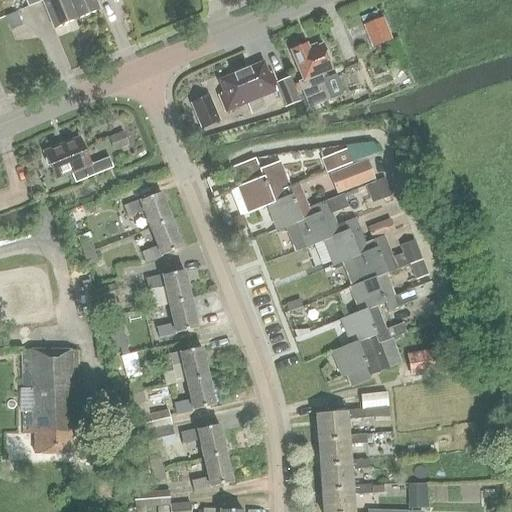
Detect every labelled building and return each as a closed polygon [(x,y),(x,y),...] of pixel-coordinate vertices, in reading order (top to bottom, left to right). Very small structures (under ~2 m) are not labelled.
[(55,29),(77,20),(69,0),(25,0),(29,8),(43,2),(55,29)] [(69,0),(77,20),(100,11),(95,0),(69,0)] [(375,34),(380,46),(392,41),(382,17),(363,24),(368,36),(375,34)] [(292,53),(304,82),(298,84),(309,109),(332,100),(331,99),(342,95),(343,92),(335,74),(333,73),(322,77),(321,74),(331,69),(330,65),(330,64),(328,59),(327,59),(322,47),(310,52),(308,46),(292,53)] [(226,113),(247,105),(278,91),(286,108),(300,103),(290,79),(277,84),(273,74),(268,74),(264,64),(219,82),(224,94),(219,96),(226,113)] [(200,131),(220,123),(209,97),(189,105),(200,131)] [(109,158),(91,165),(80,139),(45,153),(55,180),(70,174),(75,184),(114,168),(109,158)] [(326,174),(352,164),(347,151),(321,161),(326,174)] [(374,180),(366,160),(329,175),(337,195),(374,180)] [(281,163),(273,166),(262,170),(265,177),(241,186),(251,212),(270,205),(286,199),(285,198),(293,195),(290,187),(281,163)] [(391,196),(385,180),(365,187),(371,204),(391,196)] [(308,209),(299,184),(290,187),(293,195),(285,198),(286,199),(270,205),(279,230),(298,223),(297,223),(314,217),(313,216),(321,213),(318,205),(308,209)] [(150,192),(111,207),(119,228),(158,213),(150,192)] [(346,223),(338,226),(334,214),(347,209),(343,196),(318,205),(321,213),(313,216),(314,217),(297,223),(298,223),(307,248),(326,241),(325,241),(341,235),(341,234),(349,231),(346,223)] [(158,213),(119,228),(127,248),(166,233),(158,213)] [(374,241),(366,244),(357,219),(346,223),(349,231),(341,234),(341,235),(325,241),(326,241),(335,266),(353,259),(369,253),(369,252),(377,249),(374,241)] [(394,232),(390,220),(367,228),(372,241),(394,232)] [(166,233),(127,248),(134,269),(174,253),(166,233)] [(403,255),(393,258),(385,237),(374,241),(377,249),(369,252),(369,253),(353,259),(362,283),(386,275),(387,275),(408,267),(403,255)] [(400,247),(403,255),(408,267),(409,267),(422,262),(414,242),(400,247)] [(174,253),(134,269),(142,289),(182,274),(174,253)] [(428,276),(422,262),(409,267),(415,281),(428,276)] [(182,274),(142,289),(150,309),(189,294),(182,274)] [(395,297),(387,275),(386,275),(362,283),(351,287),(360,312),(361,313),(377,307),(385,304),(388,312),(417,302),(413,290),(395,297)] [(189,294),(150,309),(158,330),(197,315),(189,294)] [(379,344),(389,340),(406,334),(403,325),(386,331),(377,307),(361,313),(360,312),(342,319),(351,344),(351,345),(368,339),(376,336),(379,344)] [(369,376),(380,372),(388,369),(379,344),(376,336),(368,339),(351,345),(351,344),(332,351),(342,377),(366,368),(369,376)] [(445,372),(441,349),(406,355),(410,378),(445,372)] [(79,434),(79,352),(29,352),(29,354),(21,354),(21,389),(32,389),(32,414),(22,414),(22,435),(34,435),(34,455),(72,455),(72,434),(79,434)] [(387,394),(360,396),(361,410),(364,410),(388,408),(387,394)] [(210,396),(168,401),(170,428),(212,424),(210,396)] [(388,408),(364,410),(364,419),(389,417),(388,408)] [(347,420),(364,419),(364,410),(361,410),(347,411),(347,415),(316,417),(318,443),(349,440),(349,437),(347,420)] [(212,424),(170,428),(173,454),(215,450),(212,424)] [(351,465),(351,462),(349,446),(367,445),(366,436),(349,437),(349,440),(318,443),(320,468),(351,465)] [(215,450),(173,454),(176,481),(218,476),(215,450)] [(353,491),(353,487),(351,471),(369,470),(368,460),(351,462),(351,465),(320,468),(322,493),(353,491)] [(218,476),(176,481),(178,508),(220,504),(218,476)] [(411,506),(430,507),(430,482),(411,482),(411,506)] [(353,491),(322,493),(323,511),(354,511),(353,496),(371,494),(370,486),(353,487),(353,491)]
